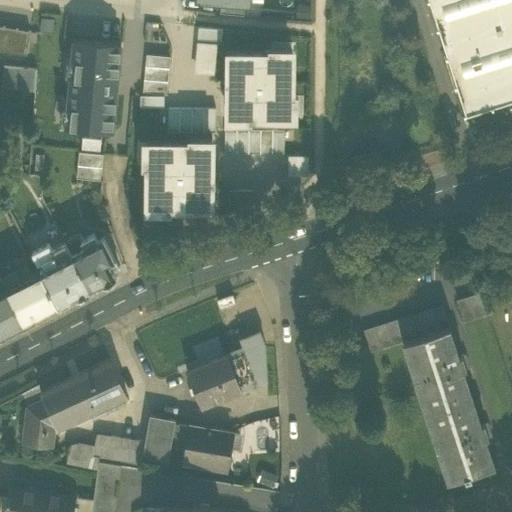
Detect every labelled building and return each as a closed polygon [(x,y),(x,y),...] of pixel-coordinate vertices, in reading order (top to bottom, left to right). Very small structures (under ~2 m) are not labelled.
[(243,14),(244,3),(220,0),(219,12),(243,14)] [(511,97),(511,0),(430,0),(466,112),(511,97)] [(16,29),(3,27),(0,43),(0,50),(12,52),(16,29)] [(222,29),(198,27),(197,39),(221,41),(222,29)] [(28,31),(16,29),(12,52),(24,54),(28,31)] [(118,78),(121,43),(73,39),(71,62),(74,62),(73,76),(70,75),(67,108),(70,109),(68,123),(66,123),(65,126),(113,130),(116,94),(114,94),(115,77),(118,78)] [(216,43),(200,41),(197,73),(213,74),(216,43)] [(229,53),(228,116),(291,117),(292,53),(229,53)] [(146,54),(143,92),(167,94),(170,56),(146,54)] [(164,95),(140,94),(140,106),(164,106),(164,95)] [(168,107),(168,131),(215,131),(215,107),(168,107)] [(225,128),(225,152),(283,152),(284,129),(225,128)] [(212,143),(148,142),(147,206),(211,207),(212,143)] [(103,154),(79,151),(77,177),(100,179),(103,154)] [(307,155),(291,155),(291,175),(306,175),(307,155)] [(282,179),(282,199),(298,199),(298,179),(282,179)] [(229,189),(229,201),(252,201),(253,190),(229,189)] [(81,233),(65,241),(90,290),(102,284),(116,277),(112,270),(119,267),(103,236),(98,239),(95,232),(83,238),(81,233)] [(91,291),(90,290),(65,241),(52,248),(49,242),(31,251),(37,263),(42,260),(45,267),(40,269),(59,306),(91,291)] [(2,277),(6,286),(31,274),(27,265),(18,270),(17,269),(2,277)] [(40,269),(31,274),(6,286),(25,323),(59,306),(40,269)] [(0,335),(25,323),(6,286),(2,277),(0,273),(0,335)] [(456,299),(464,322),(487,315),(480,292),(456,299)] [(363,329),(370,352),(409,339),(448,327),(450,326),(442,304),(363,329)] [(409,339),(453,478),(465,474),(466,476),(471,475),(470,472),(493,465),(484,437),(488,436),(483,422),(479,423),(462,369),(466,368),(461,354),(457,355),(448,327),(409,339)] [(244,347),(258,382),(267,378),(266,343),(261,329),(240,337),(244,347)] [(244,347),(227,354),(241,389),(258,382),(244,347)] [(201,405),(241,389),(227,354),(187,370),(201,405)] [(41,392),(44,399),(56,424),(57,427),(127,394),(111,360),(81,373),(71,377),(71,378),(41,392)] [(28,406),(25,430),(53,433),(54,425),(56,424),(44,399),(28,406)] [(167,460),(170,445),(174,421),(174,418),(150,414),(149,419),(145,440),(142,456),(167,460)] [(189,424),(174,421),(170,445),(185,448),(189,424)] [(183,461),(227,468),(227,463),(230,461),(231,454),(229,451),(230,447),(229,447),(231,428),(214,426),(214,427),(189,423),(189,424),(185,448),(183,461)] [(52,445),(53,433),(25,430),(24,442),(52,445)] [(141,462),(142,456),(145,440),(97,431),(93,454),(141,462)] [(92,511),(95,511),(113,511),(120,465),(99,462),(98,469),(94,498),(92,511)] [(4,511),(39,511),(43,490),(9,485),(7,496),(4,511)] [(255,488),(252,510),(267,511),(274,511),(277,491),(255,488)] [(77,496),(43,490),(39,511),(73,511),(74,510),(77,496)] [(94,498),(77,496),(74,510),(84,511),(92,511),(94,498)]
